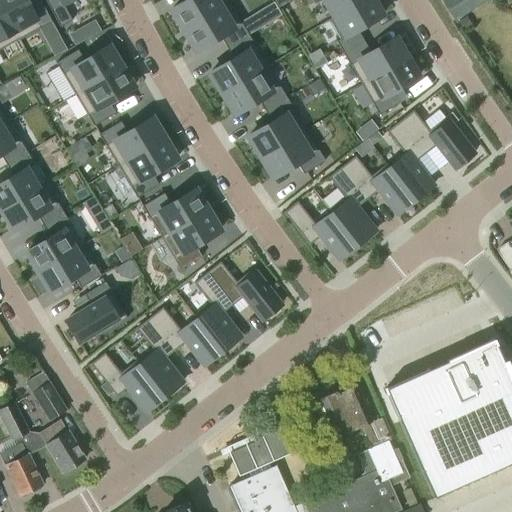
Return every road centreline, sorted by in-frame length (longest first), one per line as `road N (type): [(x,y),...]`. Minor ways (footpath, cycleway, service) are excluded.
road 1 (residential): [(131,0),(190,110),(334,313)]
road 2 (residential): [(0,280),(136,470)]
road 3 (residential): [(184,434),(334,313)]
road 4 (residential): [(415,0),(511,132)]
road 5 (residential): [(334,313),(445,225)]
